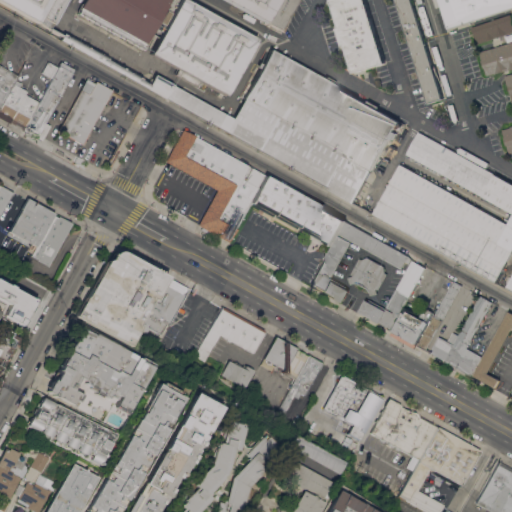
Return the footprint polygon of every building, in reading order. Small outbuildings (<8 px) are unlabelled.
[(48,0),(36,22),(0,2),(0,0),(48,0)] [(48,0),(66,0),(50,30),(36,22),(48,0)] [(176,0),(158,34),(151,30),(140,51),(75,15),(83,0),(176,0)] [(158,34),(176,0),(181,0),(254,39),(223,96),(197,82),(194,87),(172,75),(175,70),(147,55),(158,34)] [(274,0),(263,21),(224,0),(274,0)] [(298,0),(281,31),(263,21),(274,0),(298,0)] [(364,0),(384,63),(352,72),(343,44),(341,45),(336,28),(338,27),(329,0),(364,0)] [(411,0),(432,65),(433,64),(436,70),(433,71),(442,97),(427,102),(394,0),(411,0)] [(441,0),(511,0),(511,9),(451,30),(441,0)] [(511,15),(511,33),(479,44),(473,28),(511,15)] [(146,88),(60,41),(63,35),(108,59),(107,60),(142,80),(141,81),(148,85),(146,88)] [(511,42),(511,69),(497,74),(496,73),(488,76),(486,68),(485,68),(483,61),(484,60),(481,52),(511,42)] [(253,149),(271,116),(240,99),(258,69),(255,67),(258,63),(261,64),(269,50),(292,63),(294,60),(298,62),(296,65),(323,80),(325,76),(335,82),(333,86),(366,104),(368,101),(379,107),(377,110),(398,122),(393,131),(397,133),(392,141),(389,139),(354,203),(353,204),(253,149)] [(50,78),(40,73),(47,61),(57,67),(50,78)] [(37,102),(50,78),(57,67),(60,62),(74,70),(44,123),(50,126),(41,141),(21,130),(22,129),(37,102)] [(0,107),(0,66),(18,76),(16,80),(0,107)] [(253,149),(146,88),(148,85),(153,75),(231,118),(240,99),(271,116),(253,149)] [(22,129),(10,122),(12,119),(0,112),(0,107),(16,80),(21,83),(19,88),(27,92),(25,95),(37,102),(22,129)] [(82,144),(59,131),(87,80),(95,84),(96,82),(111,91),(82,144)] [(511,153),(510,154),(508,145),(507,146),(505,137),(506,137),(506,136),(505,136),(503,130),(511,128),(511,127),(511,126),(511,153)] [(248,202),(226,241),(196,224),(215,189),(163,161),(181,129),(263,175),(248,202)] [(511,184),(511,250),(495,282),(372,214),(400,164),(507,224),(511,214),(511,212),(405,153),(417,131),(511,184)] [(382,181),(369,174),(353,203),(366,210),(382,181)] [(347,220),(346,222),(339,234),(338,235),(334,244),(323,238),(322,240),(275,214),(274,216),(248,202),(263,175),(347,220)] [(0,185),(11,192),(0,212),(0,185)] [(33,246),(7,231),(24,199),(52,214),(33,246)] [(33,246),(52,214),(56,217),(57,215),(70,223),(46,265),(34,259),(35,257),(29,254),(33,246)] [(339,234),(346,222),(409,257),(402,269),(339,234)] [(338,235),(351,242),(331,280),(350,290),(344,303),(311,285),(334,244),(338,235)] [(71,317),(104,260),(108,260),(112,252),(116,250),(120,251),(164,277),(151,300),(149,299),(144,309),(146,310),(143,315),(141,314),(135,324),(138,325),(139,326),(125,348),(71,317)] [(351,275),(360,259),(362,260),(368,257),(385,267),(386,273),(388,274),(379,290),(377,288),(378,294),(371,295),(370,292),(368,288),(367,287),(366,288),(360,284),(359,283),(356,283),(351,285),(348,278),(354,276),(351,275)] [(390,329),(357,311),(364,299),(368,302),(369,300),(392,313),(392,312),(385,308),(411,260),(424,267),(390,329)] [(183,287),(180,292),(183,293),(164,327),(162,325),(156,335),(138,325),(143,315),(146,310),(151,300),(164,277),(183,287)] [(418,345),(452,280),(461,285),(427,350),(418,345)] [(479,296),(491,303),(466,348),(481,356),(470,375),(443,360),(457,335),(479,296)] [(219,307),(262,331),(251,352),(217,334),(202,361),(192,355),(219,307)] [(389,334),(402,312),(404,313),(406,311),(427,323),(415,343),(412,348),(389,334)] [(511,325),(486,373),(498,380),(494,388),(472,376),(508,311),(511,313),(511,325)] [(15,343),(16,344),(10,356),(9,356),(4,366),(3,365),(0,371),(0,327),(1,326),(15,335),(14,336),(18,338),(15,343)] [(138,359),(139,357),(151,364),(149,367),(151,367),(138,391),(137,391),(123,415),(111,408),(117,396),(115,394),(112,399),(106,396),(105,398),(99,395),(98,397),(92,394),(92,392),(86,388),(87,386),(81,383),(83,380),(77,377),(71,389),(81,395),(77,402),(73,400),(70,405),(54,395),(53,397),(51,395),(51,394),(46,391),(48,388),(47,387),(50,382),(51,382),(52,379),(53,380),(58,371),(57,370),(59,367),(58,366),(62,358),(64,359),(67,353),(66,352),(70,344),(71,345),(80,328),(93,335),(94,334),(138,359)] [(429,352),(437,336),(446,341),(451,332),(457,335),(443,360),(429,352)] [(322,364),(305,395),(301,393),(297,399),(293,397),(285,411),(279,407),(295,380),(283,373),(284,371),(263,359),(275,338),(322,364)] [(229,360),(234,363),(234,362),(243,366),(243,365),(245,366),(246,365),(254,370),(244,388),(221,375),(229,360)] [(382,397),(359,439),(348,433),(352,425),(322,409),(341,375),(382,397)] [(117,511),(84,511),(155,383),(159,385),(161,382),(179,392),(177,396),(181,398),(117,511)] [(126,511),(192,393),(218,407),(180,476),(177,475),(169,488),(171,489),(158,511),(126,511)] [(112,434),(96,465),(87,461),(90,455),(87,454),(88,452),(86,451),(84,455),(74,450),(76,446),(75,446),(73,449),(62,444),(64,440),(63,440),(61,443),(51,438),(53,434),(52,434),(50,437),(39,432),(41,428),(39,427),(37,431),(26,425),(31,415),(33,416),(37,408),(36,407),(41,397),(112,434)] [(370,432),(385,407),(384,406),(388,398),(401,405),(400,407),(409,413),(412,412),(414,412),(415,413),(417,414),(418,417),(437,428),(419,460),(370,432)] [(179,511),(182,509),(179,506),(184,501),(183,500),(195,487),(191,485),(196,479),(195,478),(207,466),(212,448),(213,448),(214,444),(216,444),(216,443),(219,444),(223,426),(225,427),(226,422),(229,423),(229,422),(238,424),(238,427),(242,428),(236,451),(230,449),(224,475),(207,492),(209,494),(207,495),(210,498),(196,511),(179,511)] [(437,428),(480,452),(461,486),(458,487),(429,470),(418,490),(445,505),(440,511),(429,511),(400,495),(419,460),(437,428)] [(245,460),(244,459),(246,457),(243,454),(264,433),(271,440),(270,441),(274,444),(256,463),(263,469),(246,487),(241,505),(240,504),(239,508),(238,508),(237,509),(234,509),(233,511),(213,511),(216,502),(220,503),(221,500),(223,501),(229,477),(245,460)] [(344,462),(337,475),(288,447),(295,435),(344,462)] [(0,459),(5,449),(16,454),(10,464),(24,471),(21,478),(20,477),(10,498),(0,493),(0,459)] [(37,452),(47,458),(40,472),(29,467),(37,452)] [(317,511),(288,511),(301,489),(279,478),(281,475),(278,473),(284,462),(287,464),(289,460),(329,482),(326,487),(329,488),(323,499),(320,497),(319,501),(322,503),(317,511)] [(77,511),(43,511),(71,463),(96,477),(77,511)] [(511,511),(492,511),(476,503),(497,465),(511,473),(511,511)] [(26,482),(33,485),(39,474),(57,483),(52,491),(47,488),(46,490),(49,491),(37,511),(35,511),(26,507),(28,504),(18,498),(26,482)] [(323,511),(326,508),(325,508),(334,490),(373,511),(323,511)] [(474,511),(477,506),(466,500),(459,511),(474,511)]
